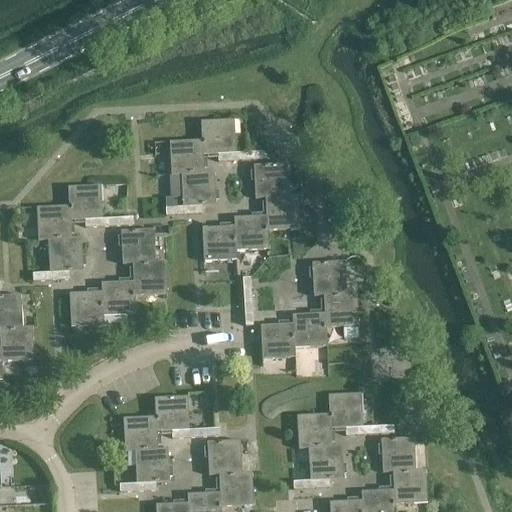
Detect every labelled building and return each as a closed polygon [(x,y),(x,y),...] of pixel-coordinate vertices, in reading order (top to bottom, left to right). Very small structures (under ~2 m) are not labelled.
[(203,143),(203,157),(218,157),(218,164),(266,162),(266,154),(236,156),(234,122),(201,124),(202,143),(203,143)] [(204,175),(203,157),(203,143),(202,143),(169,145),(171,178),(181,177),(181,176),(204,175)] [(288,199),(287,166),(253,168),(255,201),(265,201),(288,200),(288,199)] [(214,174),(204,175),(181,176),(181,177),(183,210),(177,210),(177,200),(165,201),(166,218),(202,216),(202,208),(216,208),(214,174)] [(85,230),(134,227),(133,220),(103,221),(101,188),(68,190),(69,208),(70,208),(71,223),(85,222),(85,230)] [(288,200),(265,201),(266,219),(267,233),(268,233),(300,231),(298,198),(288,199),(288,200)] [(71,241),(71,223),(70,208),(69,208),(37,210),(38,243),(48,243),(48,242),(71,241)] [(267,233),(266,219),(234,220),(234,229),(236,253),(269,252),(268,233),(267,233)] [(236,253),(234,229),(202,231),(204,264),(237,263),(236,253)] [(122,267),(133,266),(156,265),(156,264),(154,232),(121,234),(122,267)] [(81,240),(71,241),(48,242),(48,243),(50,275),(33,276),(33,284),(69,282),(69,274),(83,274),(81,240)] [(134,299),(135,299),(167,297),(166,264),(156,264),(156,265),(133,266),(133,284),(134,299)] [(345,264),(325,265),(312,266),(313,299),(323,298),(347,297),(347,296),(345,264)] [(242,280),(245,329),(253,328),(250,280),(242,280)] [(103,319),(104,319),(136,317),(135,299),(134,299),(133,284),(101,286),(101,295),(103,319)] [(101,295),(87,295),(69,296),(71,329),(104,328),(104,319),(103,319),(101,295)] [(347,297),(324,298),(324,302),(324,313),(324,316),(325,330),(326,330),(343,330),(344,342),(358,341),(358,329),(357,296),(347,296),(347,297)] [(0,332),(22,331),(22,330),(21,298),(0,298),(0,332)] [(325,330),(324,316),(292,318),(293,327),(294,351),(295,351),(327,349),(326,330),(325,330)] [(294,351),(293,327),(260,328),(262,362),(295,360),(295,351),(294,351)] [(33,329),(22,330),(22,331),(0,332),(0,345),(0,350),(1,364),(2,364),(34,363),(33,329)] [(327,361),(315,362),(316,378),(328,377),(327,361)] [(328,398),(329,417),(330,417),(331,431),(345,430),(345,438),(394,436),(393,428),(363,430),(361,396),(328,398)] [(220,439),(220,431),(189,432),(188,399),(154,401),(155,420),(156,419),(157,434),(172,433),(172,441),(220,439)] [(332,449),(331,431),(330,417),(329,417),(297,418),(298,452),(309,451),(309,450),(332,449)] [(156,419),(155,420),(123,421),(125,454),(135,454),(135,453),(158,452),(157,434),(156,419)] [(416,474),(416,473),(414,440),(381,442),(382,476),(393,475),(416,474)] [(242,476),(242,475),(240,443),(207,445),(209,478),(218,478),(242,476)] [(342,448),(332,449),(309,450),(309,451),(310,483),(293,484),(294,492),(330,490),(330,482),(343,482),(342,448)] [(135,453),(135,454),(136,486),(119,487),(120,494),(156,493),(156,485),(170,484),(168,451),(158,452),(135,453)] [(296,472),(296,481),(306,481),(306,471),(296,472)] [(394,507),(395,507),(427,505),(426,472),(416,473),(416,474),(393,475),(393,493),(394,507)] [(242,476),(218,478),(219,495),(220,510),(221,510),(254,508),(252,475),(242,475),(242,476)] [(361,511),(395,511),(395,507),(394,507),(393,493),(361,494),(361,503),(361,511)] [(188,511),(221,511),(221,510),(220,510),(219,495),(187,497),(188,506),(188,511)] [(361,511),(361,503),(345,504),(329,505),(329,511),(361,511)]
